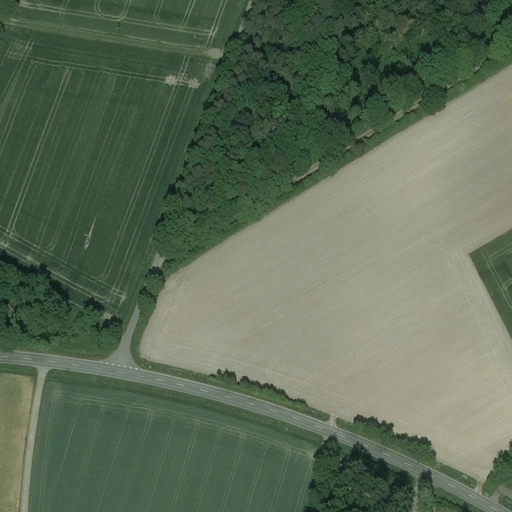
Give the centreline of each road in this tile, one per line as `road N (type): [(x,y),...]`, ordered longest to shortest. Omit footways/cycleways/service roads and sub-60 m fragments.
road 1 (track): [(511,45),(156,261)]
road 2 (tertiary): [(118,372),(315,427),(497,511)]
road 3 (unclassified): [(252,0),(118,372)]
